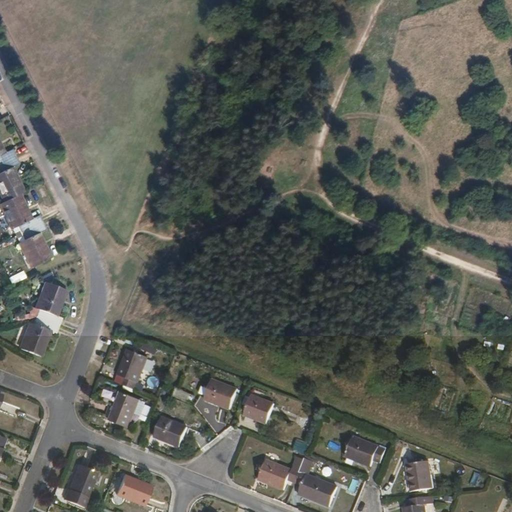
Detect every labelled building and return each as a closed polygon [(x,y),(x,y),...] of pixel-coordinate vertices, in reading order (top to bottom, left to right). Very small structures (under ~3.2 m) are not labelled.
[(0,166),(16,158),(13,151),(4,155),(0,157),(0,166)] [(0,174),(11,169),(20,164),(16,158),(0,166),(0,174)] [(0,193),(4,203),(19,196),(23,194),(11,169),(0,174),(0,193)] [(18,227),(31,220),(19,196),(4,203),(0,205),(12,230),(18,227)] [(21,235),(43,224),(40,216),(31,220),(18,227),(21,235)] [(38,235),(46,231),(43,224),(21,235),(24,242),(38,235)] [(16,237),(21,235),(18,227),(12,230),(16,237)] [(24,242),(21,235),(16,237),(20,245),(24,242)] [(51,259),(38,235),(24,242),(20,245),(32,269),(51,259)] [(12,284),(27,277),(23,270),(9,277),(12,284)] [(39,311),(56,317),(66,292),(46,284),(36,310),(39,311)] [(36,318),(59,327),(62,320),(56,317),(39,311),(36,318)] [(50,332),(56,334),(59,327),(36,318),(33,325),(50,332)] [(40,358),(50,332),(33,325),(31,324),(21,350),(40,358)] [(124,378),(121,386),(135,391),(148,359),(128,351),(118,376),(124,378)] [(230,411),(238,391),(212,381),(205,400),(230,411)] [(175,387),(171,396),(188,402),(191,393),(175,387)] [(134,415),(140,401),(120,393),(109,422),(129,430),(134,415)] [(267,425),(274,405),(252,397),(251,400),(247,399),(244,405),(248,406),(244,416),(267,425)] [(146,403),(140,401),(134,415),(140,417),(146,403)] [(188,429),(162,418),(154,438),(180,448),(188,429)] [(386,451),(354,438),(346,458),(371,468),(374,462),(381,464),(386,451)] [(296,441),(293,451),(305,455),(308,444),(296,441)] [(288,481),(295,484),(304,461),(297,458),(292,471),(288,481)] [(295,484),(302,487),(307,475),(308,473),(309,474),(313,462),(305,459),(304,461),(295,484)] [(288,481),(292,471),(267,461),(265,464),(262,462),(258,471),(262,473),(259,481),(284,491),(288,481)] [(433,490),(429,463),(407,466),(411,493),(433,490)] [(88,498),(98,474),(79,467),(70,491),(69,491),(65,501),(85,509),(89,499),(88,498)] [(307,475),(302,487),(299,495),(330,508),(338,488),(307,475)] [(153,488),(125,477),(117,496),(145,508),(153,488)] [(434,504),(433,497),(407,501),(408,509),(405,509),(404,511),(426,511),(426,506),(434,504)]
